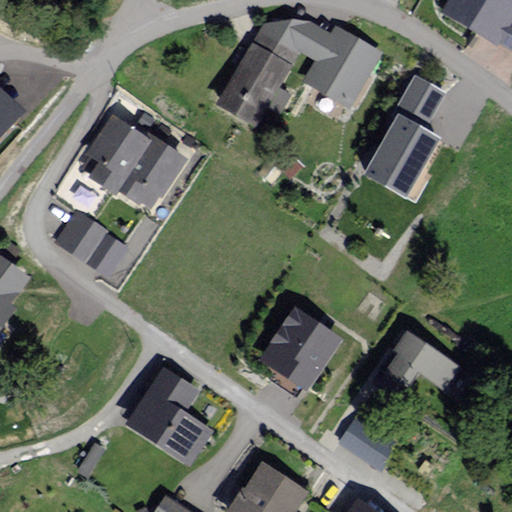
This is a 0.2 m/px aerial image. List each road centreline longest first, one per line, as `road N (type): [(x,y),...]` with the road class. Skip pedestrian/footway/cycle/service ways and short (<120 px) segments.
road 1 (residential): [(0,190),(129,34),(252,0)]
road 2 (residential): [(309,0),(361,9),(416,38),(511,109)]
